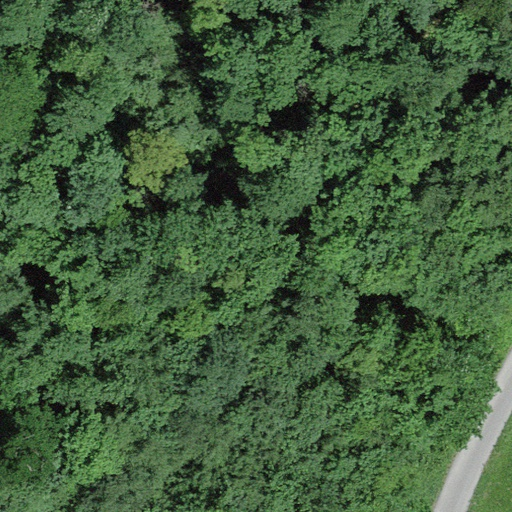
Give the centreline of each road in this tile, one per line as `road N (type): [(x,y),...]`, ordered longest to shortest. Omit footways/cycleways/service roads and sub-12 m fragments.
road 1 (motorway): [(0,190),(116,0)]
road 2 (unclassified): [(455,511),(511,389)]
